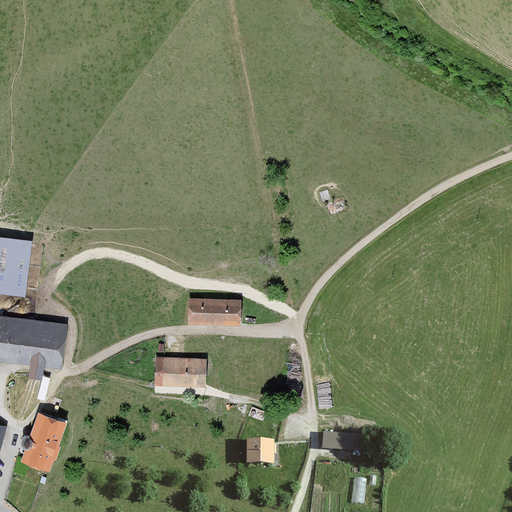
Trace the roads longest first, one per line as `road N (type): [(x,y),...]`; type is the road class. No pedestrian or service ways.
road 1 (track): [(295,511),(314,456),(298,327),(313,293),(405,213),(511,156)]
road 2 (track): [(302,317),(116,252),(88,255),(58,273),(48,296),(73,323),(70,374)]
road 3 (track): [(298,327),(163,329),(110,349),(53,384),(20,425),(0,479)]
road 4 (track): [(291,311),(228,0)]
